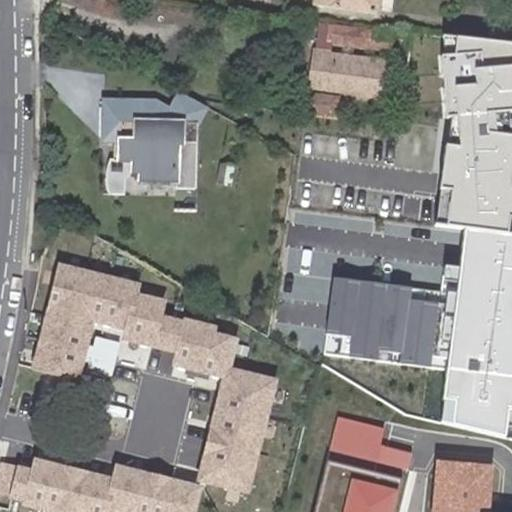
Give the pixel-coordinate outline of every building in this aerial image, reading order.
[(326,0),(325,5),(375,13),(377,0),(326,0)] [(329,30),(317,28),(314,54),(329,56),(330,48),(327,47),(329,30)] [(330,48),(367,52),(369,35),(329,30),(327,47),(330,48)] [(369,35),(367,52),(387,54),(389,37),(369,35)] [(511,44),(440,36),(444,119),(455,118),(459,150),(444,148),(440,191),(450,191),(446,228),(465,231),(441,424),(511,441),(511,235),(507,235),(509,219),(511,219),(511,190),(511,191),(511,177),(511,137),(510,137),(509,113),(511,112),(511,44)] [(309,90),(349,94),(348,100),(381,104),(387,64),(329,56),(314,54),(309,90)] [(153,101),(100,99),(99,138),(114,139),(114,157),(106,157),(105,162),(104,166),(104,169),(103,172),(103,176),(103,179),(104,182),(105,187),(105,191),(120,191),(120,176),(131,173),(138,173),(138,179),(173,180),(172,188),(192,189),(194,124),(204,106),(193,100),(178,92),(168,109),(153,101)] [(230,169),(219,167),(216,185),(228,186),(230,169)] [(432,255),(435,224),(365,219),(362,249),(432,255)] [(135,288),(60,269),(50,310),(126,328),(124,337),(180,350),(176,364),(228,377),(202,481),(248,493),(276,382),(230,370),(238,340),(213,333),(214,328),(185,321),(184,325),(159,318),(163,303),(133,296),(135,288)] [(89,327),(47,316),(32,368),(75,380),(89,327)] [(85,369),(115,373),(120,338),(90,333),(85,369)] [(383,430),(338,418),(330,451),(407,471),(412,454),(379,445),(383,430)] [(32,474),(3,466),(0,476),(0,487),(13,491),(12,495),(25,498),(24,502),(59,511),(100,511),(102,509),(113,511),(190,511),(197,490),(116,468),(112,484),(35,463),(32,474)] [(484,511),(488,466),(435,463),(430,511),(484,511)] [(391,511),(396,493),(350,481),(342,511),(391,511)]
